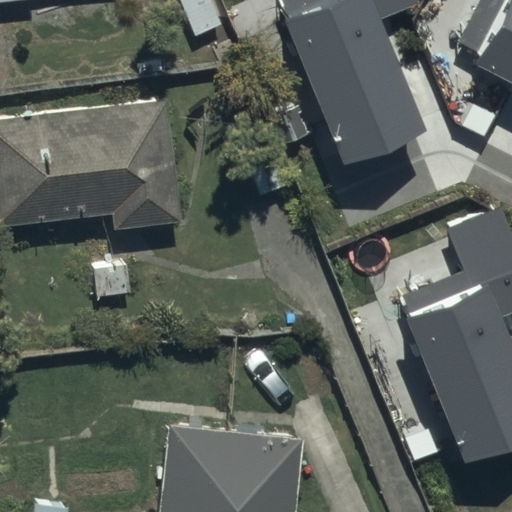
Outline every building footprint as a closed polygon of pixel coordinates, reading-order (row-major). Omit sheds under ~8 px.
[(297,0),(282,6),(346,163),(424,132),(380,21),(418,6),(415,0),(297,0)] [(511,0),(496,0),(466,57),(511,81),(511,0)] [(167,87),(0,107),(0,213),(112,200),(114,215),(182,207),(167,87)] [(466,276),(403,302),(466,459),(511,440),(511,345),(500,316),(511,311),(511,236),(499,204),(446,225),(466,276)] [(293,511),(303,426),(169,411),(158,511),(293,511)] [(60,511),(62,493),(31,491),(29,511),(60,511)]
